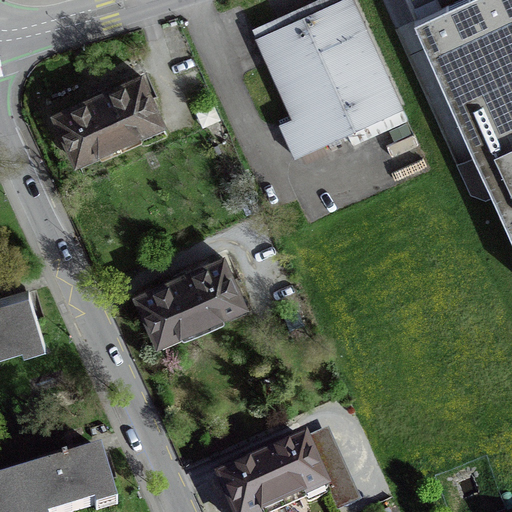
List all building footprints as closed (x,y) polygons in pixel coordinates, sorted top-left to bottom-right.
[(293,158),(401,109),(351,0),(339,0),(254,39),(290,119),(278,125),(293,158)] [(433,0),(412,10),(417,20),(440,10),(435,0),(433,0)] [(417,20),(412,22),(511,242),(511,0),(461,0),(440,10),(417,20)] [(150,102),(156,99),(145,75),(54,116),(76,164),(77,164),(76,160),(96,151),(96,153),(138,134),(138,132),(158,123),(159,127),(161,126),(150,102)] [(232,284),(238,281),(227,256),(136,297),(158,346),(159,345),(158,342),(178,333),(178,334),(220,316),(220,314),(240,305),(241,308),(243,308),(232,284)] [(0,353),(42,341),(27,292),(0,299),(0,353)] [(314,465),(321,462),(310,438),(218,479),(232,511),(268,511),(302,497),(302,496),(322,487),(323,490),(325,489),(314,465)] [(0,482),(0,511),(77,511),(114,501),(99,452),(57,465),(0,482)]
